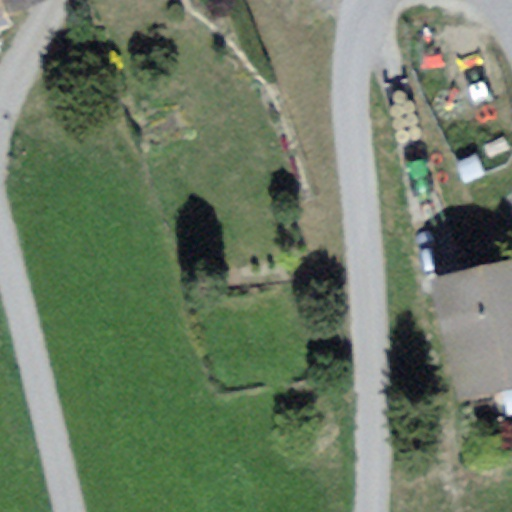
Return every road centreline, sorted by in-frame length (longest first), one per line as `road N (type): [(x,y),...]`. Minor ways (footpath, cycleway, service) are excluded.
road 1 (tertiary): [(362,0),(351,101),(373,377),(373,511)]
road 2 (residential): [(60,511),(0,252)]
